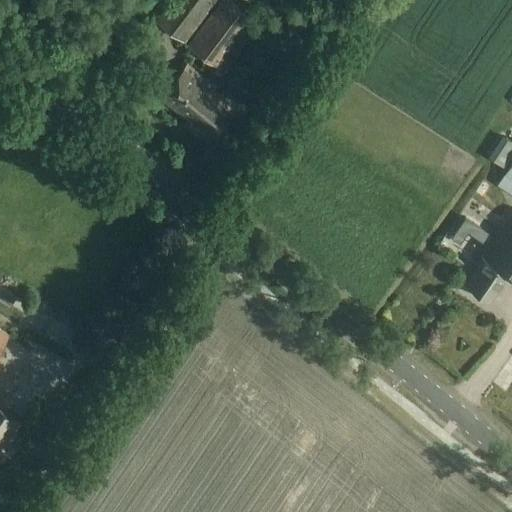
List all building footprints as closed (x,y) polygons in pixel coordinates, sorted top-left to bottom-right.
[(173,0),(157,21),(186,44),(219,0),(173,0)] [(227,0),(224,0),(190,48),(221,70),(256,21),(227,0)] [(287,25),(277,40),(297,55),(308,39),(287,25)] [(208,146),(239,106),(185,64),(159,98),(186,119),(181,126),(208,146)] [(511,143),(506,139),(491,160),(502,168),(511,152),(511,143)] [(511,161),(503,174),(511,180),(511,161)] [(511,214),(476,266),(478,267),(466,283),(490,300),(508,275),(511,278),(511,214)] [(29,301),(19,318),(67,345),(77,328),(29,301)] [(0,349),(8,336),(0,330),(0,349)] [(0,459),(25,424),(0,405),(0,459)] [(414,405),(410,413),(436,427),(440,420),(414,405)]
